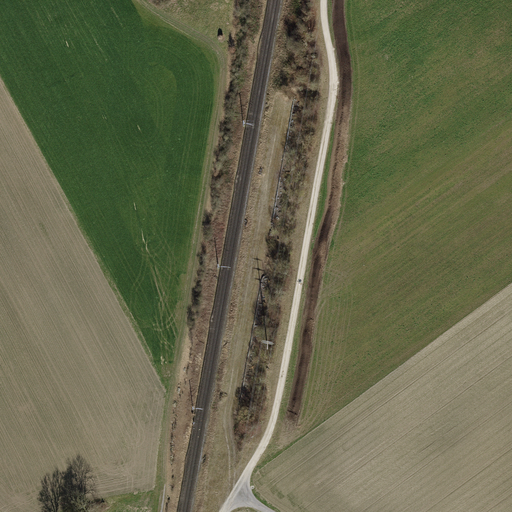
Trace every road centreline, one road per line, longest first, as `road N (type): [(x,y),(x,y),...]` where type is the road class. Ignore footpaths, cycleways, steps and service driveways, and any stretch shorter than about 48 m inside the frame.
road 1 (track): [(161,511),(166,424),(227,63),(146,0)]
road 2 (track): [(223,511),(275,416),(331,96),(324,0)]
